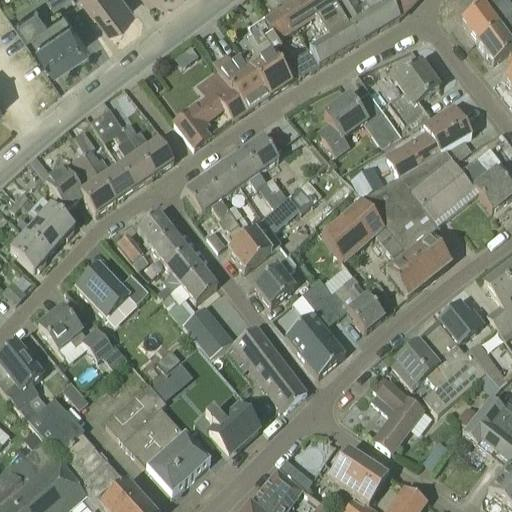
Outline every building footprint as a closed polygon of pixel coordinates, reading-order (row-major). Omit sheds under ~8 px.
[(59,10),(73,0),(32,0),(40,12),(54,3),(59,10)] [(83,0),(108,32),(133,13),(123,0),(83,0)] [(305,0),(275,18),(289,40),(316,23),(327,43),(348,31),(328,0),(305,0)] [(420,0),(328,0),(348,31),(358,48),(399,24),(420,0)] [(472,0),(480,10),(461,24),(477,47),(511,22),(501,9),(510,3),(507,0),(472,0)] [(29,37),(53,72),(87,48),(63,14),(29,37)] [(275,18),(264,25),(277,47),(289,40),(275,18)] [(268,102),(292,86),(299,82),(290,66),(283,70),(273,54),(280,50),(277,47),(264,25),(262,22),(246,32),(252,41),(244,46),(255,62),(245,68),(268,102)] [(511,54),(511,24),(511,22),(477,47),(492,68),(511,54)] [(358,48),(348,31),(327,43),(307,55),(317,72),(358,48)] [(268,102),(245,68),(241,61),(232,67),(226,60),(212,69),(247,117),(268,102)] [(231,126),(232,128),(247,117),(212,69),(193,82),(197,88),(196,90),(198,93),(205,104),(173,128),(193,155),(231,126)] [(402,101),(391,109),(411,137),(423,130),(435,123),(422,106),(438,94),(420,69),(393,88),(402,101)] [(511,74),(503,82),(511,94),(511,74)] [(349,153),(344,146),(363,132),(381,156),(401,143),(368,98),(353,109),(348,102),(323,121),(329,130),(317,139),(335,163),(349,153)] [(453,112),(435,123),(423,130),(428,140),(386,164),(396,183),(397,185),(444,158),(463,147),(471,143),(453,112)] [(119,170),(134,194),(153,181),(137,158),(129,144),(122,134),(109,115),(90,128),(104,149),(114,142),(128,164),(119,170)] [(129,130),(122,134),(129,144),(136,140),(129,130)] [(72,144),(83,160),(114,207),(134,194),(119,170),(109,177),(101,164),(98,166),(91,156),(94,153),(83,137),(72,144)] [(157,144),(149,150),(137,158),(153,181),(173,168),(157,144)] [(243,157),(259,180),(269,173),(278,167),(262,144),(243,157)] [(470,156),(463,147),(444,158),(451,167),(453,170),(470,156)] [(460,178),(473,195),(491,218),(511,200),(511,196),(499,179),(504,176),(488,156),(460,178)] [(243,157),(224,170),(240,193),(248,188),(255,198),(258,195),(273,216),(280,210),(259,180),(243,157)] [(396,183),(360,204),(382,234),(385,234),(427,288),(449,270),(422,235),(473,195),(460,178),(453,170),(451,167),(444,158),(397,185),(396,183)] [(50,181),(45,184),(66,214),(83,202),(95,220),(114,207),(83,160),(71,168),(88,191),(82,195),(65,170),(50,181)] [(43,186),(45,184),(50,181),(36,162),(29,167),(43,186)] [(205,183),(221,206),(240,193),(224,170),(205,183)] [(211,213),(223,230),(233,245),(242,237),(240,235),(234,226),(228,216),(221,206),(205,183),(185,197),(201,220),(211,213)] [(272,184),(265,188),(280,210),(286,203),(280,194),(279,195),(272,184)] [(298,194),(312,209),(321,200),(307,185),(298,194)] [(299,216),(299,217),(301,219),(312,209),(298,194),(287,203),(299,216)] [(15,208),(21,212),(28,205),(23,200),(15,208)] [(28,219),(37,227),(60,248),(64,244),(67,246),(74,238),(71,236),(74,233),(41,203),(28,219)] [(287,203),(286,203),(280,210),(273,216),(253,233),(254,235),(227,257),(243,279),(281,250),(273,241),(299,216),(287,203)] [(360,204),(318,240),(341,270),(374,241),(395,269),(384,278),(406,305),(427,288),(385,234),(382,234),(360,204)] [(21,212),(15,208),(8,215),(14,220),(21,212)] [(234,211),(228,216),(234,226),(241,221),(234,211)] [(135,236),(151,256),(173,238),(157,219),(135,236)] [(241,221),(234,226),(240,235),(248,229),(242,221),(241,221)] [(37,227),(23,242),(46,263),(60,248),(37,227)] [(165,273),(187,255),(173,238),(151,256),(165,273)] [(46,263),(23,242),(10,257),(33,278),(36,274),(39,277),(46,269),(43,267),(46,263)] [(116,251),(132,269),(142,261),(126,242),(116,251)] [(164,292),(170,299),(201,274),(187,255),(165,273),(171,281),(161,288),(164,292)] [(148,268),(142,261),(132,269),(138,276),(148,268)] [(289,262),(253,291),(270,313),(298,291),(288,279),(297,272),(289,262)] [(503,344),(511,337),(511,312),(508,308),(511,305),(511,269),(511,268),(482,290),(498,311),(485,321),(503,344)] [(119,291),(98,270),(74,294),(105,326),(128,303),(135,311),(147,300),(130,282),(119,291)] [(201,274),(170,299),(178,310),(188,302),(194,310),(216,292),(201,274)] [(320,285),(313,291),(338,324),(347,318),(363,339),(383,323),(351,283),(331,298),(320,285)] [(313,291),(301,300),(315,318),(284,342),(318,383),(345,360),(324,336),(338,324),(313,291)] [(13,292),(4,301),(15,310),(23,302),(13,292)] [(299,302),(295,297),(287,303),(291,308),(299,302)] [(458,350),(462,347),(482,331),(472,318),(469,321),(460,309),(439,326),(441,329),(458,350)] [(203,311),(179,329),(187,340),(196,333),(207,325),(211,321),(203,311)] [(37,332),(58,358),(59,357),(69,369),(86,355),(97,368),(113,355),(96,334),(85,343),(61,313),(37,332)] [(196,333),(187,340),(197,350),(220,332),(211,321),(207,325),(196,333)] [(437,422),(478,385),(485,379),(467,355),(464,357),(458,350),(441,329),(392,372),(412,395),(425,384),(434,394),(422,404),(437,422)] [(220,332),(197,350),(206,361),(229,344),(220,332)] [(240,370),(245,365),(285,418),(306,401),(256,335),(234,350),(236,353),(231,357),(240,370)] [(0,361),(0,393),(28,428),(46,411),(31,391),(42,383),(16,349),(0,361)] [(475,349),(467,355),(485,379),(499,395),(505,389),(475,349)] [(157,367),(167,378),(180,366),(170,355),(157,367)] [(499,395),(485,379),(478,385),(492,402),(499,395)] [(375,400),(370,406),(392,426),(375,449),(390,460),(422,417),(388,386),(387,387),(382,383),(370,396),(375,400)] [(159,385),(150,393),(156,399),(163,408),(172,400),(165,392),(159,385)] [(163,408),(156,399),(150,393),(149,392),(105,431),(171,504),(210,469),(182,439),(183,438),(162,413),(165,411),(163,408)] [(43,447),(55,462),(77,489),(105,467),(82,441),(84,439),(54,405),(46,411),(28,428),(43,447)] [(505,511),(511,511),(511,414),(506,410),(502,416),(488,405),(460,441),(476,453),(480,448),(507,470),(504,475),(487,497),(505,511)] [(228,463),(229,462),(258,436),(236,412),(228,418),(217,406),(208,414),(210,416),(206,419),(204,416),(193,427),(195,429),(193,431),(205,445),(208,441),(228,463)] [(41,447),(31,436),(22,444),(32,455),(41,447)] [(432,476),(448,454),(438,446),(421,468),(432,476)] [(53,511),(79,491),(77,489),(55,462),(43,447),(9,476),(7,474),(0,479),(0,511),(53,511)] [(367,511),(387,483),(347,456),(327,487),(364,511),(367,511)] [(79,491),(88,502),(95,511),(146,511),(105,466),(105,467),(77,489),(79,491)] [(286,473),(281,479),(291,487),(296,481),(286,473)] [(247,511),(289,511),(301,496),(276,477),(247,511)] [(76,511),(88,502),(79,491),(53,511),(76,511)] [(347,511),(421,511),(425,508),(407,496),(394,511),(360,511),(352,506),(347,511)]
